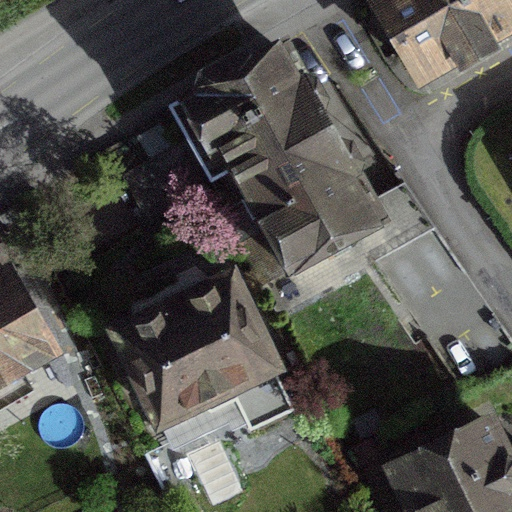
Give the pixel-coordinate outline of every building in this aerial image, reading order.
[(511,0),(370,0),(418,80),(452,60),(456,68),(479,54),(491,48),(486,40),(511,24),(511,0)] [(287,273),(379,223),(335,143),(322,141),(273,50),(166,109),(183,143),(210,194),(213,192),(224,213),(248,201),(287,273)] [(127,175),(154,223),(210,194),(183,143),(127,175)] [(0,382),(50,354),(4,273),(0,275),(0,382)] [(224,284),(216,278),(200,286),(201,295),(144,322),(134,317),(118,325),(119,334),(116,336),(167,446),(213,424),(208,414),(233,403),(247,433),(290,413),(228,282),(224,284)] [(345,446),(383,428),(374,409),(336,427),(345,446)] [(511,511),(511,466),(508,457),(501,461),(484,427),(394,471),(413,511),(511,511)] [(361,467),(392,452),(382,432),(352,447),(361,467)]
